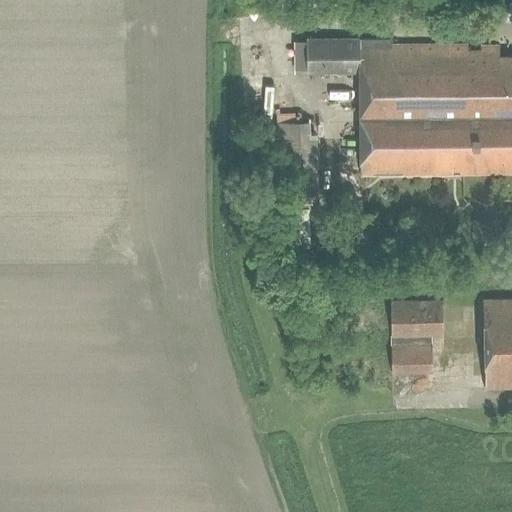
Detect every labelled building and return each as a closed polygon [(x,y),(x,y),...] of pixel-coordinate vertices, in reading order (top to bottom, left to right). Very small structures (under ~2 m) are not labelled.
[(511,57),(499,57),(499,45),(481,45),(481,50),(468,50),(468,44),(391,43),(391,38),(307,38),(307,73),(360,73),(361,174),(511,173),(511,57)] [(278,182),(316,181),(315,148),(277,149),(278,182)] [(361,209),(350,190),(336,198),(346,217),(361,209)] [(498,239),(497,220),(474,220),(474,240),(498,239)] [(485,389),(511,388),(511,297),(483,298),(485,389)] [(392,373),(432,372),(432,336),(444,336),(443,300),(390,301),(392,373)]
